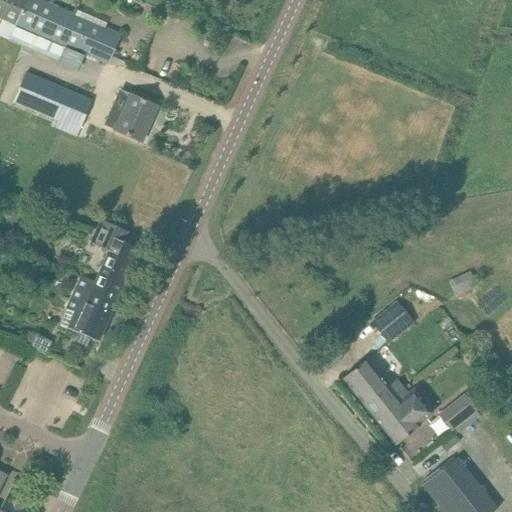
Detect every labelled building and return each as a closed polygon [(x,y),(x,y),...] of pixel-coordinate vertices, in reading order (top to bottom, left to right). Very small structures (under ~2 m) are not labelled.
[(102,27),(38,0),(0,0),(0,18),(16,25),(66,47),(83,54),(89,57),(108,65),(121,35),(102,27)] [(83,54),(66,47),(16,25),(9,42),(76,72),(83,54)] [(92,100),(33,75),(27,73),(13,105),(62,125),(79,132),(92,100)] [(157,106),(130,94),(119,89),(104,125),(114,130),(141,142),(157,106)] [(119,295),(140,249),(117,239),(121,230),(127,233),(127,232),(101,220),(101,221),(102,222),(93,243),(91,242),(91,243),(109,251),(95,283),(94,284),(119,295)] [(456,297),(476,287),(470,271),(448,282),(456,297)] [(95,283),(82,277),(60,326),(77,333),(74,341),(86,347),(90,339),(98,342),(119,295),(94,284),(95,283)] [(389,342),(414,322),(397,302),(372,321),(389,342)] [(31,348),(46,354),(51,342),(36,336),(31,348)] [(398,399),(406,392),(396,380),(388,387),(367,360),(343,379),(373,416),(397,398),(398,399)] [(396,445),(412,432),(420,426),(419,425),(426,418),(406,392),(398,399),(397,398),(373,416),(396,445)] [(451,430),(476,410),(465,396),(440,416),(451,430)] [(422,485),(443,511),(493,511),(498,509),(457,458),(455,460),(453,457),(424,480),(426,482),(422,485)]
